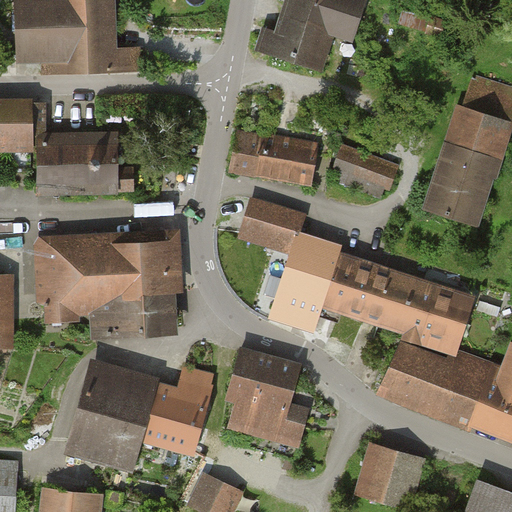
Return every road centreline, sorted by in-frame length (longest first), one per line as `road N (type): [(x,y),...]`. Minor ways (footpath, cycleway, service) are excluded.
road 1 (tertiary): [(511,461),(362,401),(225,311),(201,269),(199,227),(246,0)]
road 2 (track): [(0,82),(233,78)]
